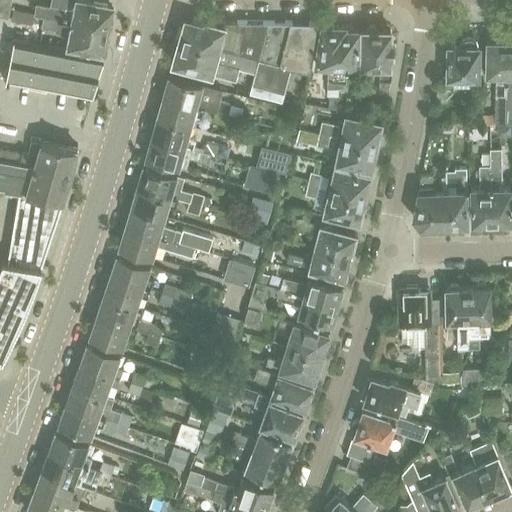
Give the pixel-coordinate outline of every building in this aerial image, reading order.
[(0,0),(0,14),(8,16),(11,0),(0,0)] [(35,13),(45,15),(110,26),(113,8),(109,0),(106,0),(51,0),(51,5),(37,2),(35,13)] [(35,12),(13,8),(11,19),(33,23),(35,12)] [(106,50),(110,26),(45,15),(43,26),(57,28),(56,31),(70,34),(69,43),(106,50)] [(180,38),(260,58),(270,20),(220,20),(219,22),(207,19),(206,23),(194,19),(183,26),(180,38)] [(260,58),(291,66),(311,72),(320,22),(270,20),(260,58)] [(338,95),(338,86),(339,38),(336,38),(337,24),(333,21),(323,21),(316,63),(328,63),(328,94),(335,95),(338,95)] [(347,24),(337,24),(336,38),(339,38),(338,86),(347,86),(348,64),(359,64),(360,26),(355,26),(353,25),(347,25),(347,24)] [(379,91),(388,92),(389,86),(393,64),(390,64),(390,54),(393,54),(393,49),(393,38),(390,38),(390,29),(377,29),(376,26),(373,24),(370,24),(367,27),(363,28),(362,63),(380,64),(379,78),(379,91)] [(444,73),(444,78),(439,78),(436,100),(447,100),(447,88),(453,88),(453,74),(477,74),(478,41),(477,39),(476,37),(475,36),(472,35),(468,35),(466,35),(464,36),(461,38),(460,42),(460,45),(449,45),(449,52),(443,52),(443,67),(448,67),(448,74),(444,73)] [(497,122),(505,122),(507,122),(508,95),(508,38),(499,38),(497,36),(491,36),(490,38),(487,38),(487,71),(497,71),(497,95),(497,113),(482,112),(482,122),(490,122),(497,122)] [(47,87),(53,89),(94,96),(105,54),(14,38),(7,80),(28,84),(28,87),(46,91),(47,87)] [(291,66),(260,58),(180,38),(173,62),(236,79),(239,67),(255,72),(249,91),(280,100),(282,92),(284,92),(291,66)] [(169,74),(164,95),(205,107),(215,109),(217,99),(219,100),(222,89),(169,74)] [(158,115),(192,125),(195,114),(202,116),(205,107),(164,95),(158,115)] [(335,95),(328,95),(328,106),(338,107),(338,95),(335,95)] [(217,99),(215,109),(228,113),(231,103),(219,100),(217,99)] [(384,116),(386,105),(370,102),(368,114),(384,116)] [(235,126),(238,116),(228,113),(215,109),(212,119),(235,126)] [(337,135),(376,144),(378,133),(381,132),(382,125),(380,122),(381,120),(346,113),(343,125),(321,121),(319,132),(330,134),(337,135)] [(188,136),(192,125),(158,115),(152,135),(194,147),(196,138),(188,136)] [(431,131),(439,131),(454,132),(454,122),(432,121),(431,131)] [(487,136),(487,126),(469,126),(469,137),(487,136)] [(327,146),(330,134),(319,132),(317,143),(327,146)] [(207,161),(210,151),(203,150),(194,147),(152,135),(146,156),(186,168),(190,156),(207,161)] [(375,148),(376,144),(337,135),(335,147),(338,148),(335,160),(371,167),(372,165),(374,163),(376,156),(374,154),(375,148)] [(0,185),(7,187),(7,189),(8,190),(20,192),(64,199),(78,147),(32,138),(30,152),(0,147),(0,185)] [(203,150),(210,151),(216,153),(219,143),(206,140),(203,150)] [(491,152),(492,221),(499,221),(499,223),(508,222),(508,220),(511,220),(511,186),(501,186),(501,147),(491,147),(491,152)] [(288,153),(272,149),(268,163),(284,167),(288,153)] [(484,221),(492,221),(491,152),(482,152),(482,164),(480,164),(480,186),(471,186),(472,221),(475,221),(477,223),(482,223),(484,221)] [(144,164),(138,185),(179,198),(190,201),(201,204),(204,195),(182,189),(185,177),(144,164)] [(329,187),(364,196),(366,187),(367,185),(369,184),(371,177),(369,175),(370,172),(352,168),(335,164),(332,174),(329,187)] [(264,167),(258,186),(270,190),(275,171),(264,167)] [(446,169),(447,188),(448,224),(468,223),(466,167),(455,167),(455,169),(446,169)] [(309,178),(308,181),(319,184),(322,172),(311,169),(309,178)] [(419,224),(448,224),(447,188),(433,189),(432,173),(421,173),(412,215),(419,224)] [(305,194),(316,196),(319,184),(308,181),(305,194)] [(176,207),(179,198),(138,185),(132,205),(166,215),(169,205),(176,207)] [(362,215),(364,208),(362,206),(362,204),(364,196),(329,187),(324,208),(324,211),(342,215),(359,219),(360,217),(362,215)] [(0,269),(38,276),(43,264),(53,234),(64,199),(20,192),(10,258),(0,256),(0,269)] [(253,195),(248,213),(255,215),(254,219),(266,223),(273,200),(253,195)] [(201,204),(190,201),(187,210),(198,213),(201,204)] [(126,225),(196,246),(208,250),(212,237),(182,228),(181,230),(163,225),(166,215),(132,205),(126,225)] [(353,251),(355,244),(353,241),(355,232),(340,228),(341,227),(312,219),(312,220),(309,219),(311,211),(294,207),(290,225),(306,229),(307,228),(311,229),(310,232),(318,234),(315,246),(350,254),(350,252),(353,251)] [(196,246),(126,225),(119,246),(154,256),(157,244),(193,255),(196,246)] [(244,238),(240,251),(257,256),(261,243),(244,238)] [(276,242),(267,240),(263,256),(272,259),(276,242)] [(349,256),(350,254),(315,246),(313,255),(305,253),(304,256),(288,252),(286,260),(310,267),(310,268),(329,273),(329,272),(344,276),(346,267),(350,265),(351,259),(349,256)] [(150,265),(117,253),(110,275),(151,288),(154,279),(146,277),(150,265)] [(236,279),(249,284),(255,265),(242,260),(236,279)] [(0,354),(3,356),(15,332),(21,319),(26,306),(38,276),(0,269),(0,354)] [(269,273),(259,270),(256,280),(266,283),(269,273)] [(342,285),(343,283),(309,273),(307,282),(282,275),(279,286),(337,302),(339,294),(342,293),(343,288),(342,285)] [(151,288),(110,275),(103,294),(136,305),(140,294),(148,297),(151,288)] [(256,280),(247,305),(259,309),(265,291),(277,294),(279,286),(266,283),(256,280)] [(161,292),(173,295),(188,301),(192,291),(164,281),(161,292)] [(470,347),(469,286),(460,286),(458,283),(451,284),(449,286),(446,286),(446,332),(448,334),(458,334),(458,347),(470,347)] [(479,331),(490,331),(490,285),(487,285),(484,283),(477,283),(476,286),(469,286),(470,347),(479,346),(479,331)] [(427,322),(428,379),(433,381),(440,382),(442,382),(442,371),(441,353),(441,322),(442,322),(442,298),(430,299),(429,288),(418,288),(418,284),(406,285),(406,289),(403,289),(403,303),(399,303),(400,323),(427,322)] [(336,306),(337,302),(279,286),(277,294),(276,297),(300,304),(298,312),(332,321),(332,319),(335,317),(336,312),(335,309),(336,306)] [(173,295),(161,292),(158,301),(170,305),(173,295)] [(144,308),(136,305),(103,294),(97,314),(137,327),(148,331),(160,335),(162,329),(152,320),(141,317),(144,308)] [(259,309),(247,305),(242,320),(255,324),(260,309),(259,309)] [(235,337),(241,318),(217,310),(211,329),(235,337)] [(134,336),(137,327),(97,314),(90,334),(123,345),(127,334),(134,336)] [(322,352),(325,351),(327,345),(325,343),(329,331),(294,320),(293,321),(280,317),(277,324),(287,327),(286,329),(290,330),(286,344),(321,355),(322,352)] [(160,335),(148,331),(145,340),(157,344),(160,335)] [(233,347),(235,343),(236,339),(212,331),(207,346),(219,350),(222,343),(233,347)] [(87,342),(80,362),(121,376),(124,367),(116,365),(121,353),(87,342)] [(248,347),(235,343),(233,347),(231,352),(244,357),(245,357),(248,347)] [(320,357),(321,355),(286,344),(282,357),(278,356),(277,357),(268,354),(266,362),(279,366),(279,367),(314,378),(318,366),(321,365),(322,360),(320,357)] [(241,365),(244,357),(231,352),(231,354),(228,361),(241,365)] [(223,362),(208,356),(202,373),(216,379),(223,362)] [(73,382),(106,394),(110,383),(118,386),(121,376),(80,362),(73,382)] [(270,394),(285,400),(304,407),(305,404),(308,403),(310,397),(309,394),(312,384),(277,371),(277,372),(256,365),(253,375),(274,382),(270,394)] [(462,370),(442,371),(442,382),(471,381),(470,367),(463,367),(462,370)] [(484,367),(470,367),(471,381),(479,380),(484,367)] [(131,379),(155,387),(157,380),(134,371),(131,379)] [(390,381),(379,378),(372,375),(368,386),(365,385),(362,396),(365,397),(364,399),(397,410),(406,384),(391,379),(390,381)] [(433,381),(428,379),(415,375),(409,395),(427,400),(433,381)] [(155,387),(131,379),(127,390),(151,398),(155,387)] [(106,394),(73,382),(66,402),(107,416),(116,420),(120,409),(109,406),(113,396),(106,394)] [(284,404),(285,400),(270,394),(245,386),(241,396),(255,400),(254,404),(265,408),(259,423),(294,435),(295,432),(298,431),(300,425),(299,422),(300,420),(299,419),(302,410),(284,404)] [(485,412),(503,413),(503,395),(485,395),(485,412)] [(107,416),(66,402),(59,422),(92,433),(96,422),(124,432),(127,424),(116,420),(107,416)] [(212,407),(204,429),(217,434),(222,420),(220,420),(223,411),(212,407)] [(363,407),(362,410),(360,416),(359,419),(357,419),(356,419),(354,420),(353,421),(352,423),(352,424),(352,426),(352,428),(353,429),(354,430),(355,430),(354,433),(371,439),(370,442),(381,445),(382,443),(385,444),(391,425),(413,433),(417,422),(402,417),(382,409),(381,413),(363,407)] [(120,409),(116,420),(127,424),(131,413),(120,409)] [(292,439),(281,435),(260,427),(255,437),(235,430),(232,439),(285,459),(288,450),(291,449),(293,444),(291,441),(292,439)] [(56,429),(48,450),(89,464),(92,455),(84,452),(89,441),(56,429)] [(208,458),(217,434),(204,429),(195,454),(208,458)] [(281,467),(285,459),(232,439),(228,448),(248,455),(244,466),(276,479),(276,478),(277,478),(278,477),(281,475),(283,470),(281,467)] [(511,485),(506,474),(497,452),(496,452),(491,439),(469,449),(475,462),(474,462),(489,495),(492,494),(494,495),(499,493),(500,490),(511,485)] [(174,444),(167,462),(183,468),(189,450),(174,444)] [(511,447),(501,452),(511,474),(511,476),(511,447)] [(48,450),(41,470),(74,481),(78,471),(85,474),(89,464),(48,450)] [(442,456),(446,465),(454,462),(450,452),(442,456)] [(351,453),(346,466),(370,475),(375,463),(351,453)] [(99,468),(116,474),(119,467),(114,465),(115,464),(103,459),(99,468)] [(418,511),(454,511),(456,511),(457,509),(460,507),(445,474),(434,480),(430,470),(419,475),(413,460),(402,472),(413,499),(418,511)] [(486,496),(489,495),(474,462),(452,472),(467,504),(478,500),(480,501),(485,499),(486,496)] [(82,484),(74,481),(41,470),(34,489),(75,504),(82,484)] [(243,475),(239,486),(204,474),(201,484),(215,488),(267,507),(267,506),(268,501),(269,501),(269,499),(272,498),(275,491),(273,489),(274,486),(243,475)] [(198,492),(201,484),(186,479),(184,487),(198,492)] [(229,511),(265,511),(266,507),(267,507),(215,488),(212,497),(233,504),(229,511)] [(34,489),(26,509),(34,511),(84,511),(86,508),(75,504),(34,489)] [(363,506),(370,497),(363,491),(356,500),(363,506)] [(357,511),(358,511),(339,495),(324,511),(357,511)] [(377,503),(370,497),(363,506),(370,511),(377,503)] [(404,511),(418,511),(413,499),(401,504),(404,511)]
